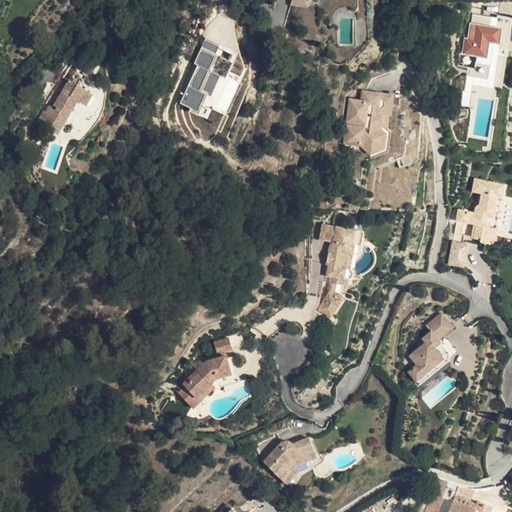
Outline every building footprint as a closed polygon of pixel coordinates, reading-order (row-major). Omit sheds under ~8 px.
[(488,85),(481,84),(479,97),(496,100),(497,88),(498,86),(494,86),(496,72),(504,73),(506,56),(502,55),(503,48),(493,47),(494,41),(503,43),(508,43),(511,17),(496,15),(496,17),(471,14),(468,39),(465,39),(463,53),(476,55),(474,68),(458,66),(453,105),(462,106),(464,92),(466,92),(468,77),(489,79),(488,85)] [(200,108),(192,105),(191,108),(212,118),(230,77),(230,76),(241,51),(207,35),(206,37),(222,44),(217,54),(234,61),(228,75),(223,73),(213,95),(207,93),(200,108)] [(222,44),(206,37),(179,99),(192,105),(200,108),(207,93),(213,95),(223,73),(228,75),(234,61),(217,54),(222,44)] [(37,51),(23,63),(34,75),(48,62),(37,51)] [(98,63),(90,59),(82,74),(87,77),(89,73),(91,74),(93,72),(98,63)] [(496,72),(494,86),(498,86),(497,88),(502,88),(504,73),(496,72)] [(44,112),(43,111),(37,121),(58,133),(78,99),(86,104),(92,94),(69,80),(52,107),(49,114),(44,112)] [(349,98),(346,124),(343,146),(361,148),(371,157),(386,152),(394,93),(362,88),(361,99),(349,98)] [(48,105),(44,112),(49,114),(52,107),(48,105)] [(457,220),(474,223),(472,238),(479,240),(480,240),(481,238),(483,237),(486,226),(496,228),(498,216),(497,216),(494,216),(497,195),(501,196),(502,196),(504,184),(475,179),(473,191),(482,193),(480,205),(478,205),(477,206),(476,207),(476,208),(476,209),(476,210),(475,211),(476,212),(459,209),(457,220)] [(344,286),(358,231),(322,223),(319,238),(334,242),(324,281),(344,286)] [(449,264),(463,266),(467,244),(463,243),(464,236),(462,235),(464,224),(456,223),(454,234),(449,264)] [(481,238),(480,240),(480,241),(481,242),(482,243),(486,244),(493,245),(496,228),(486,226),(483,237),(481,238)] [(344,301),(328,291),(317,310),(333,320),(344,301)] [(437,350),(438,340),(442,337),(453,327),(450,323),(442,313),(427,326),(431,332),(423,338),(426,342),(410,355),(417,365),(409,372),(416,380),(417,380),(445,356),(440,350),(437,350)] [(233,350),(232,347),(244,344),(240,331),(229,335),(229,337),(214,342),(218,355),(233,350)] [(445,356),(417,380),(420,384),(448,360),(449,353),(443,346),(443,338),(442,337),(438,340),(437,350),(440,350),(445,356)] [(197,369),(177,390),(194,408),(214,389),(240,381),(233,356),(227,358),(226,355),(206,361),(203,364),(200,361),(198,361),(197,362),(193,365),(197,369)] [(276,435),(253,446),(263,461),(264,462),(284,479),(296,465),(299,470),(288,483),(293,488),(302,475),(311,469),(315,466),(320,463),(323,460),(324,457),(324,456),(324,453),(317,456),(309,437),(293,444),(292,443),(291,442),(288,441),(286,441),(282,442),(280,444),(276,435)] [(299,470),(296,465),(284,479),(288,483),(299,470)] [(438,479),(425,511),(437,511),(441,504),(450,483),(438,479)] [(468,508),(453,502),(449,511),(489,511),(491,507),(477,501),(474,510),(468,507),(468,508)]
